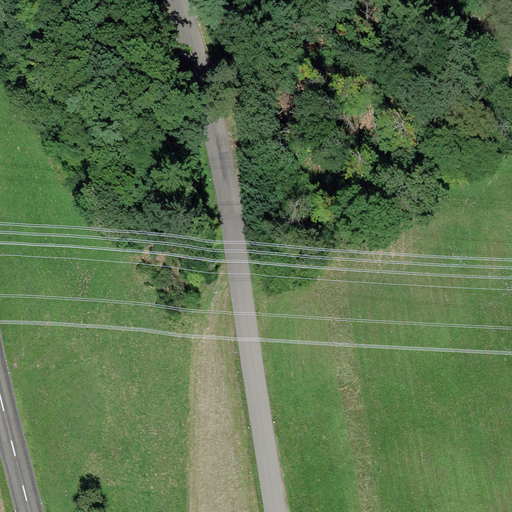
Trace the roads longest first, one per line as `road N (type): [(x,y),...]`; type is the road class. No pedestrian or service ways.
road 1 (tertiary): [(271,511),(212,133),(173,0)]
road 2 (tertiary): [(32,511),(0,380)]
